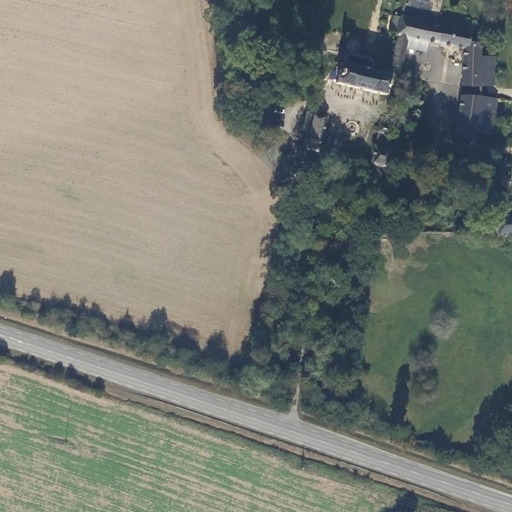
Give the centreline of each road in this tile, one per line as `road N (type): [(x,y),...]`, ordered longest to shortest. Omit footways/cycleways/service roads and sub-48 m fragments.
road 1 (primary): [(511,505),(0,334)]
road 2 (unknown): [(286,430),(338,198)]
